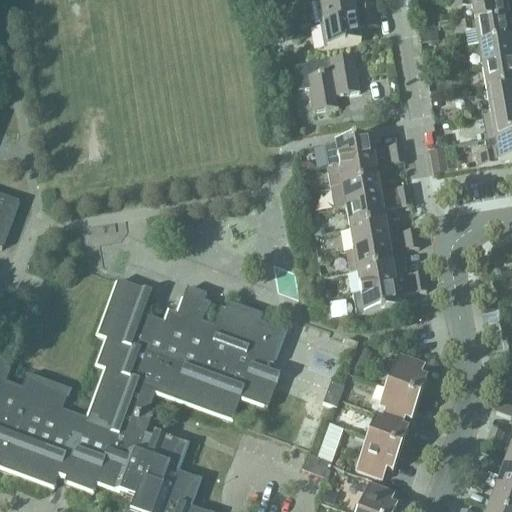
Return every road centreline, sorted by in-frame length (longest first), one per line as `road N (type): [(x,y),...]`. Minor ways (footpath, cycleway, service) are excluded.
road 1 (residential): [(433,511),(465,422),(445,264),(457,234)]
road 2 (residential): [(457,234),(429,210),(394,0)]
